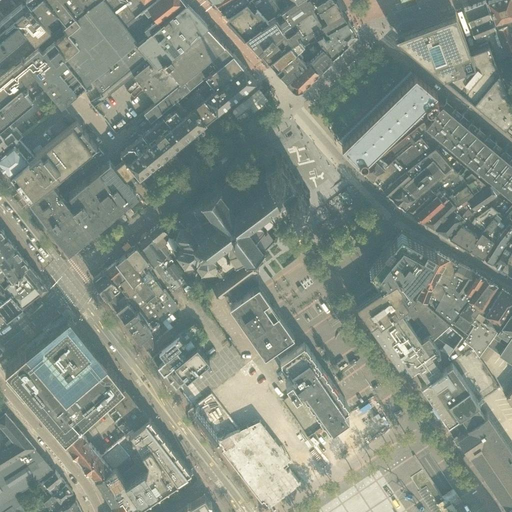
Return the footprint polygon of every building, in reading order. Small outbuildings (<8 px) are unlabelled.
[(24,0),(11,11),(26,29),(31,35),(35,40),(50,27),(27,0),(24,0)] [(24,58),(36,73),(61,103),(68,98),(78,89),(90,79),(100,91),(99,92),(100,93),(146,56),(135,43),(160,23),(186,2),(184,0),(154,0),(103,41),(81,14),(75,14),(75,15),(66,22),(38,46),(30,52),(24,58)] [(27,0),(50,27),(62,17),(47,0),(27,0)] [(47,0),(62,17),(66,22),(75,15),(63,0),(47,0)] [(63,0),(75,15),(75,14),(81,14),(99,0),(63,0)] [(103,41),(154,0),(99,0),(81,14),(103,41)] [(229,0),(219,7),(226,15),(247,0),(229,0)] [(247,0),(226,15),(244,34),(273,14),(281,10),(274,0),(284,0),(287,3),(290,0),(247,0)] [(273,14),(244,34),(252,42),(259,49),(264,45),(282,28),(289,23),(299,16),(311,8),(307,2),(305,0),(295,0),(281,10),(273,14)] [(281,10),(295,0),(290,0),(287,3),(284,0),(274,0),(281,10)] [(322,24),(342,12),(334,0),(305,0),(307,2),(311,8),(312,7),(316,15),(322,24)] [(495,27),(489,9),(485,0),(464,8),(474,35),(476,40),(489,39),(497,58),(507,54),(496,27),(495,27)] [(511,2),(511,0),(491,0),(488,1),(508,54),(511,52),(511,38),(509,32),(511,31),(511,26),(508,18),(511,16),(511,2)] [(146,56),(100,93),(104,98),(133,74),(140,69),(150,60),(156,68),(184,46),(208,25),(186,2),(160,23),(135,43),(146,56)] [(264,45),(259,49),(262,53),(269,60),(289,44),(305,35),(318,27),(322,24),(316,15),(312,7),(311,8),(299,16),(289,23),(282,28),(264,45)] [(11,11),(0,20),(0,48),(1,50),(22,33),(26,29),(11,11)] [(269,60),(275,68),(299,48),(300,49),(313,40),(317,37),(346,19),(342,12),(322,24),(318,27),(305,35),(289,44),(269,60)] [(412,28),(394,35),(400,39),(466,95),(473,101),(499,71),(496,63),(495,59),(488,43),(470,51),(459,23),(455,12),(450,13),(412,28)] [(317,37),(313,40),(321,48),(349,23),(346,19),(317,37)] [(349,23),(321,48),(331,59),(339,50),(353,37),(354,34),(355,33),(354,32),(354,31),(349,23)] [(140,69),(133,74),(156,102),(172,88),(200,65),(225,43),(208,25),(184,46),(156,68),(150,60),(140,69)] [(299,48),(275,68),(294,88),(297,89),(301,88),(319,71),(331,59),(321,48),(313,40),(300,49),(299,48)] [(172,88),(156,102),(144,111),(151,120),(206,75),(233,52),(225,43),(200,65),(172,88)] [(233,52),(206,75),(209,80),(216,88),(244,66),(233,53),(233,52)] [(0,102),(22,84),(36,73),(24,58),(0,77),(0,102)] [(229,102),(256,80),(244,66),(216,88),(229,102)] [(499,71),(473,101),(504,127),(510,120),(511,121),(511,122),(511,100),(510,98),(509,96),(508,93),(507,91),(499,71)] [(357,161),(363,167),(414,125),(430,111),(442,102),(437,101),(437,100),(437,99),(437,98),(436,98),(436,97),(435,97),(434,96),(433,96),(432,96),(431,96),(436,91),(435,91),(436,90),(433,88),(432,89),(432,88),(432,87),(429,84),(428,85),(427,84),(428,84),(424,81),(423,81),(424,80),(420,77),(419,78),(419,77),(415,73),(415,74),(414,73),(406,82),(399,89),(398,89),(398,90),(391,97),(390,97),(390,98),(383,105),(382,104),(382,105),(382,106),(375,113),(374,112),(374,113),(367,121),(366,120),(366,121),(359,128),(358,128),(358,129),(351,136),(350,136),(350,137),(343,144),(342,145),(346,148),(345,149),(346,149),(350,152),(349,153),(350,153),(354,156),(353,157),(354,157),(358,160),(357,161)] [(219,114),(231,105),(229,102),(216,88),(209,80),(198,89),(219,114)] [(0,126),(7,121),(34,98),(22,84),(0,102),(0,126)] [(208,123),(219,114),(198,89),(187,98),(208,123)] [(196,133),(208,123),(187,98),(175,107),(196,133)] [(425,119),(419,125),(488,183),(491,179),(493,180),(511,196),(511,202),(510,205),(511,206),(511,160),(471,126),(442,103),(442,102),(430,111),(433,114),(427,121),(425,119)] [(185,142),(196,133),(175,107),(164,116),(185,142)] [(247,108),(242,112),(246,118),(251,114),(247,108)] [(242,112),(241,113),(236,117),(240,123),(246,118),(242,112)] [(164,160),(185,142),(164,116),(143,134),(164,160)] [(33,154),(9,174),(10,174),(12,173),(13,174),(11,176),(29,198),(52,181),(53,181),(96,145),(76,120),(47,145),(34,156),(33,154)] [(7,121),(0,126),(0,153),(20,138),(23,135),(17,127),(15,129),(7,121)] [(363,167),(372,175),(394,155),(421,133),(414,125),(363,167)] [(372,176),(382,187),(404,168),(405,169),(431,149),(420,136),(422,135),(421,133),(394,155),(372,175),(372,176)] [(153,169),(164,160),(143,134),(131,143),(153,169)] [(20,138),(0,153),(0,163),(1,164),(0,164),(1,165),(3,166),(3,167),(9,174),(33,154),(20,138)] [(120,153),(141,178),(153,169),(131,143),(120,153)] [(79,174),(103,153),(98,147),(73,168),(79,174)] [(389,193),(403,206),(411,199),(422,189),(430,182),(450,164),(435,147),(432,150),(431,149),(405,169),(409,174),(388,193),(389,193)] [(175,235),(172,235),(173,237),(175,237),(180,244),(178,244),(178,246),(181,245),(177,253),(175,254),(174,254),(174,255),(177,255),(180,259),(180,260),(179,260),(179,261),(180,261),(180,260),(184,264),(183,267),(184,267),(185,265),(194,264),(193,266),(195,266),(196,264),(201,271),(200,274),(201,274),(202,272),(203,272),(214,271),(221,279),(213,285),(212,286),(212,287),(214,289),(220,297),(226,292),(236,285),(238,283),(239,283),(257,270),(253,264),(249,259),(250,259),(249,258),(254,255),(255,255),(259,252),(259,251),(264,247),(264,248),(266,247),(263,244),(266,242),(272,237),(274,239),(275,238),(274,236),(276,235),(275,233),(273,235),(265,225),(274,219),(275,221),(277,220),(275,218),(283,212),(285,214),(286,213),(285,211),(287,209),(288,208),(290,207),(291,207),(293,205),(294,206),(295,205),(297,208),(298,206),(296,204),(305,197),(307,199),(307,200),(309,199),(307,196),(308,195),(307,195),(310,192),(309,191),(308,191),(301,183),(302,182),(301,180),(300,181),(289,167),(290,166),(289,164),(288,165),(282,156),(281,154),(278,156),(278,155),(277,156),(275,153),(274,154),(273,155),(275,157),(267,164),(265,161),(263,162),(265,165),(264,166),(265,166),(262,169),(257,173),(255,171),(254,172),(255,174),(247,180),(245,178),(244,179),(245,181),(237,188),(230,178),(232,177),(231,175),(229,177),(227,175),(226,176),(227,178),(221,182),(218,184),(216,182),(215,183),(210,187),(210,186),(210,185),(209,185),(205,188),(204,189),(205,189),(204,189),(205,190),(206,190),(201,194),(200,194),(199,195),(201,197),(198,200),(192,204),(191,202),(190,203),(191,205),(189,207),(187,204),(181,209),(182,210),(181,211),(182,212),(181,213),(180,213),(177,215),(176,215),(177,216),(176,216),(176,217),(175,217),(174,216),(173,217),(174,218),(173,219),(174,220),(176,218),(178,222),(179,224),(175,235)] [(109,160),(98,170),(124,202),(136,192),(109,160)] [(404,206),(413,213),(438,188),(442,185),(443,187),(459,174),(451,165),(450,164),(430,182),(422,189),(411,199),(403,206),(404,206)] [(382,187),(388,193),(409,174),(405,169),(404,168),(382,187)] [(98,170),(86,179),(113,211),(124,202),(98,170)] [(447,196),(421,219),(423,220),(435,227),(440,222),(456,204),(466,197),(473,193),(485,184),(471,173),(465,177),(468,180),(466,182),(466,181),(447,196)] [(413,213),(421,219),(447,196),(466,181),(460,174),(459,174),(443,187),(442,185),(438,188),(413,213)] [(69,193),(70,194),(77,203),(72,206),(91,229),(113,211),(86,179),(69,193)] [(52,181),(29,198),(37,209),(61,192),(53,181),(52,181)] [(440,222),(435,227),(440,230),(449,236),(468,212),(484,202),(486,201),(495,194),(489,186),(475,196),(468,200),(467,198),(466,197),(456,204),(440,222)] [(37,209),(46,220),(69,201),(66,198),(61,192),(37,209)] [(69,201),(46,220),(69,248),(91,229),(72,206),(77,203),(70,194),(66,198),(69,201)] [(468,212),(449,236),(468,247),(487,222),(482,218),(487,213),(490,217),(496,212),(496,213),(498,211),(488,203),(487,201),(486,201),(484,202),(468,212)] [(487,222),(468,247),(484,257),(498,233),(505,225),(508,222),(511,217),(511,210),(511,209),(501,220),(499,218),(501,217),(496,213),(496,212),(490,217),(487,213),(482,218),(487,222)] [(511,217),(508,222),(505,225),(498,233),(484,257),(493,262),(504,245),(503,245),(511,230),(511,217)] [(159,222),(148,231),(166,255),(168,254),(170,252),(163,243),(167,240),(162,234),(167,231),(159,222)] [(387,246),(370,267),(375,275),(380,283),(382,282),(395,272),(405,288),(406,287),(421,270),(423,272),(437,250),(436,250),(434,248),(433,248),(401,230),(387,246)] [(493,262),(500,266),(510,250),(509,249),(510,248),(511,241),(511,240),(511,230),(503,245),(504,245),(493,262)] [(148,231),(135,243),(153,265),(154,266),(171,290),(173,289),(186,279),(168,254),(166,255),(148,231)] [(0,255),(14,245),(7,235),(0,239),(0,255)] [(167,306),(171,312),(178,307),(156,278),(150,269),(154,266),(153,265),(135,243),(125,251),(136,265),(144,275),(144,276),(158,294),(167,306)] [(0,270),(21,254),(14,245),(0,255),(0,270)] [(500,266),(509,271),(511,265),(511,249),(510,248),(509,249),(510,250),(500,266)] [(418,279),(412,292),(426,299),(432,283),(436,277),(440,272),(449,257),(447,256),(444,255),(440,252),(438,251),(437,250),(423,272),(419,279),(418,279)] [(146,301),(154,312),(161,320),(171,312),(167,306),(158,294),(144,276),(144,275),(136,265),(125,251),(116,259),(131,278),(137,287),(147,300),(146,301)] [(29,264),(21,254),(0,270),(0,282),(0,283),(6,278),(4,276),(9,272),(14,278),(23,271),(22,270),(29,264)] [(432,283),(426,299),(435,307),(439,300),(440,299),(441,297),(459,263),(458,262),(456,261),(455,260),(453,259),(452,259),(449,257),(440,272),(436,277),(432,283)] [(127,295),(137,287),(131,278),(116,259),(105,269),(116,284),(121,287),(125,293),(127,295)] [(459,263),(441,297),(444,298),(450,301),(456,292),(453,290),(455,287),(467,267),(466,266),(459,263)] [(23,271),(24,272),(29,277),(41,291),(47,286),(31,267),(31,266),(29,264),(22,270),(23,271)] [(467,267),(455,287),(461,291),(461,292),(465,295),(465,297),(464,299),(465,299),(466,297),(466,295),(468,292),(463,290),(469,281),(470,282),(472,278),(471,278),(475,271),(474,271),(471,269),(470,268),(467,267)] [(93,278),(93,279),(105,295),(113,289),(119,298),(125,293),(121,287),(116,284),(105,269),(100,272),(101,273),(96,276),(94,277),(94,278),(93,278)] [(4,287),(21,306),(32,298),(36,295),(40,291),(41,291),(29,277),(24,272),(23,271),(14,278),(4,287)] [(469,281),(463,290),(468,292),(466,295),(466,297),(465,299),(467,301),(468,299),(468,300),(485,277),(485,276),(485,277),(484,276),(482,275),(476,271),(475,271),(471,278),(472,278),(470,282),(469,281)] [(376,321),(379,325),(400,310),(400,309),(407,304),(399,292),(405,288),(395,272),(382,282),(384,285),(356,305),(357,306),(371,325),(376,321)] [(467,301),(450,321),(467,333),(465,336),(463,338),(472,346),(478,355),(487,344),(496,331),(486,324),(474,315),(478,310),(482,313),(484,310),(481,309),(492,293),(497,284),(496,283),(493,282),(486,277),(485,277),(468,300),(468,299),(467,301)] [(0,311),(6,318),(7,318),(21,306),(4,287),(0,283),(0,282),(0,311)] [(236,285),(226,292),(233,301),(230,303),(236,312),(265,292),(260,286),(258,283),(248,290),(243,294),(236,285)] [(136,308),(146,301),(147,300),(137,287),(127,295),(129,298),(136,308)] [(484,310),(482,313),(484,314),(489,318),(492,320),(510,293),(507,290),(502,287),(501,287),(496,295),(486,312),(484,310)] [(105,295),(115,308),(129,298),(127,295),(125,293),(119,298),(113,289),(105,295)] [(265,292),(236,312),(265,354),(294,333),(265,292)] [(510,293),(492,320),(500,325),(511,308),(511,294),(511,293),(510,293)] [(115,308),(123,319),(136,308),(129,298),(115,308)] [(379,325),(394,347),(393,348),(393,349),(393,350),(395,354),(396,353),(397,354),(398,353),(402,360),(402,361),(404,360),(411,371),(418,366),(426,378),(442,367),(432,353),(436,350),(437,352),(439,350),(432,340),(450,324),(425,302),(417,298),(401,310),(400,310),(379,325)] [(154,312),(146,301),(136,308),(123,319),(131,329),(144,319),(154,312)] [(511,308),(500,325),(496,331),(487,344),(500,353),(511,361),(511,308)] [(139,339),(161,322),(161,320),(154,312),(131,329),(139,339)] [(69,315),(2,371),(62,441),(78,427),(102,405),(104,403),(125,385),(115,371),(69,315)] [(489,318),(486,324),(496,331),(500,325),(492,320),(489,318)] [(151,354),(157,362),(180,345),(185,352),(196,343),(205,335),(193,320),(177,333),(173,335),(151,354)] [(161,322),(139,339),(151,354),(173,335),(177,333),(172,327),(169,330),(167,328),(167,327),(162,321),(161,322)] [(440,346),(447,351),(452,345),(444,340),(440,346)] [(302,390),(329,429),(348,415),(344,409),(349,406),(304,341),(279,358),(292,376),(285,380),(296,395),(302,390)] [(185,352),(163,369),(176,386),(209,358),(196,343),(185,352)] [(157,362),(163,369),(185,352),(180,345),(157,362)] [(460,415),(467,425),(483,414),(476,403),(479,401),(461,375),(467,371),(463,365),(457,369),(452,361),(442,368),(442,367),(426,378),(427,379),(420,384),(425,391),(425,392),(429,398),(430,397),(448,423),(460,415)] [(110,415),(111,415),(128,400),(133,396),(125,385),(104,403),(102,405),(110,415)] [(118,424),(140,405),(133,396),(128,400),(111,415),(118,424)] [(126,433),(148,415),(140,405),(118,424),(126,433)] [(0,465),(34,445),(33,445),(30,440),(29,439),(26,436),(27,436),(26,435),(25,435),(22,431),(21,430),(18,426),(17,425),(14,421),(13,420),(10,417),(10,416),(9,415),(5,411),(4,412),(0,406),(0,465)] [(511,511),(511,450),(486,412),(483,414),(467,425),(469,427),(457,435),(462,443),(509,511),(511,511)] [(96,480),(112,503),(121,497),(130,510),(187,472),(188,466),(161,432),(148,415),(126,433),(117,440),(129,454),(124,457),(125,458),(131,454),(143,471),(127,481),(116,465),(117,464),(117,463),(96,480)] [(78,427),(62,441),(75,455),(90,442),(87,438),(83,433),(81,432),(78,427)] [(124,457),(129,454),(117,440),(101,455),(85,467),(96,480),(117,463),(124,457)] [(90,442),(75,455),(76,456),(83,464),(85,467),(101,455),(99,453),(90,442)] [(0,511),(25,511),(28,510),(24,504),(16,493),(45,474),(53,468),(34,445),(0,465),(0,511)] [(469,511),(425,448),(326,511),(469,511)] [(39,483),(49,495),(66,481),(61,477),(60,476),(60,475),(55,469),(39,483)] [(49,495),(44,500),(46,504),(50,509),(55,505),(52,501),(58,497),(60,501),(61,501),(65,497),(69,494),(73,490),(67,484),(66,483),(66,482),(66,481),(49,495)] [(201,494),(173,511),(216,511),(204,493),(201,494)] [(83,511),(76,496),(68,502),(55,511),(83,511)] [(121,497),(112,503),(110,505),(112,511),(127,511),(130,510),(121,497)] [(28,501),(24,504),(28,510),(33,508),(28,501)]
